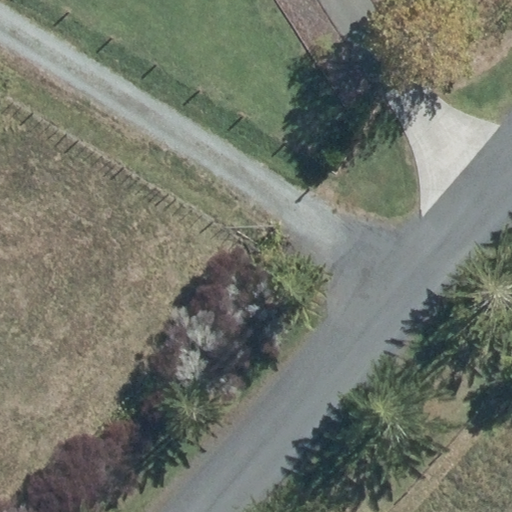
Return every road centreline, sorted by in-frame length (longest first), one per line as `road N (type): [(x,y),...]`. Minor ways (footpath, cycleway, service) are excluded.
road 1 (unclassified): [(511,138),(180,511)]
road 2 (track): [(387,278),(0,29)]
road 3 (track): [(480,174),(360,0)]
